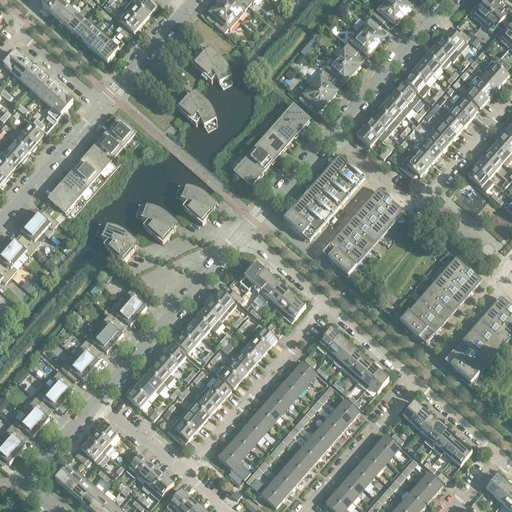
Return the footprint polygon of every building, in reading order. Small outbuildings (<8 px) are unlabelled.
[(48,0),(42,8),(50,15),(62,2),(63,0),(48,0)] [(141,0),(136,6),(149,18),(157,9),(146,0),(141,0)] [(223,0),(218,6),(237,23),(245,14),(244,13),(248,8),(238,0),(237,0),(234,4),(229,0),(223,0)] [(238,0),(248,8),(252,4),(253,5),(257,0),(238,0)] [(386,0),(384,2),(404,19),(411,10),(410,9),(403,3),(406,0),(386,0)] [(410,9),(414,5),(408,0),(406,0),(403,3),(410,9)] [(474,19),(483,27),(499,8),(490,0),(483,8),(478,4),(470,14),(474,18),(474,19)] [(50,15),(58,23),(70,9),(62,2),(50,15)] [(346,6),(351,10),(354,6),(350,2),(346,6)] [(373,17),(383,26),(388,21),(394,27),(396,28),(404,19),(384,2),(383,4),(385,7),(380,13),(378,11),(373,17)] [(125,12),(142,27),(149,18),(136,6),(132,3),(125,12)] [(214,27),(224,35),(229,31),(237,23),(218,6),(210,15),(218,22),(214,27)] [(492,34),(497,38),(506,28),(501,24),(508,16),(499,8),(483,27),(492,35),(492,34)] [(58,23),(67,30),(78,16),(70,9),(58,23)] [(117,21),(134,36),(142,27),(125,12),(117,21)] [(67,30),(75,37),(86,23),(78,16),(67,30)] [(365,24),(357,33),(377,50),(384,41),(383,40),(376,34),(381,29),(370,20),(366,25),(365,24)] [(75,37),(83,44),(97,28),(88,21),(86,23),(75,37)] [(390,32),(394,27),(388,21),(383,26),(390,32)] [(83,44),(91,51),(105,35),(97,28),(83,44)] [(501,43),(509,50),(511,47),(511,29),(510,31),(506,28),(497,38),(501,42),(501,43)] [(387,35),(381,29),(376,34),(383,40),(387,35)] [(119,35),(128,43),(132,38),(123,31),(119,35)] [(450,32),(443,40),(456,52),(464,44),(466,45),(468,43),(470,40),(461,32),(457,37),(450,32)] [(350,43),(346,47),(357,56),(361,52),(367,58),(369,59),(377,50),(357,33),(349,42),(350,43)] [(105,35),(91,51),(99,58),(113,43),(113,42),(105,35)] [(472,39),(470,40),(468,43),(475,48),(481,41),(475,35),(474,36),(472,39)] [(99,58),(108,66),(124,47),(116,39),(113,43),(99,58)] [(443,40),(435,49),(451,63),(453,65),(461,56),(456,52),(443,40)] [(312,41),(300,54),(301,55),(303,56),(306,60),(318,46),(312,41)] [(335,58),(334,60),(353,77),(361,68),(359,66),(353,61),(357,56),(346,47),(342,53),(343,54),(338,60),(335,58)] [(435,49),(427,58),(441,69),(444,72),(451,63),(435,49)] [(232,87),(232,84),(232,81),(232,78),(231,75),(230,73),(229,70),(228,67),(226,65),(224,62),(222,60),(210,50),(211,52),(204,56),(216,79),(220,85),(231,78),(232,81),(232,84),(232,86),(232,87)] [(363,62),(367,58),(361,52),(357,56),(363,62)] [(211,85),(216,79),(204,56),(203,53),(202,54),(203,55),(192,67),(207,81),(211,85)] [(4,68),(12,75),(26,60),(25,59),(24,61),(16,54),(4,68)] [(303,56),(298,61),(303,66),(307,61),(306,60),(303,56)] [(359,66),(363,62),(357,56),(353,61),(359,66)] [(427,58),(420,66),(433,78),(441,69),(427,58)] [(12,75),(20,82),(32,69),(29,67),(31,64),(26,60),(12,75)] [(328,69),(323,74),(333,83),(337,79),(343,84),(345,86),(353,77),(334,60),(332,62),(335,64),(329,70),(328,69)] [(501,60),(497,64),(507,73),(510,69),(501,60)] [(485,72),(488,75),(502,87),(509,78),(492,64),(485,72)] [(420,66),(412,75),(426,87),(426,86),(433,78),(420,66)] [(20,82),(28,90),(40,76),(38,74),(40,71),(34,67),(32,69),(20,82)] [(297,75),(291,70),(286,76),(291,81),(297,75)] [(28,90),(36,97),(48,83),(46,81),(48,79),(42,74),(40,76),(28,90)] [(318,77),(310,87),(329,104),(337,95),(335,93),(329,88),(333,83),(323,74),(319,78),(318,77)] [(404,84),(418,96),(422,99),(430,90),(426,86),(426,87),(412,75),(404,84)] [(481,83),(495,95),(502,87),(488,75),(481,83)] [(339,88),(343,84),(337,79),(333,83),(339,88)] [(469,87),(474,91),(487,103),(495,95),(481,83),(476,79),(469,87)] [(36,97),(44,104),(56,90),(54,88),(56,86),(50,81),(48,83),(36,97)] [(335,93),(339,88),(333,83),(329,88),(335,93)] [(402,86),(395,95),(412,111),(420,102),(402,86)] [(299,101),(309,110),(313,105),(320,111),(322,112),(329,104),(310,87),(308,88),(311,91),(306,97),(304,95),(299,101)] [(52,111),(56,106),(64,97),(62,95),(64,93),(58,88),(56,90),(44,104),(52,111)] [(467,100),(480,112),(487,103),(474,91),(467,100)] [(217,130),(217,127),(217,124),(216,120),(216,117),(215,114),(213,112),(212,109),(210,106),(208,104),(205,102),(202,99),(195,93),(196,95),(189,99),(201,122),(204,129),(205,128),(216,122),(216,124),(217,127),(217,129),(217,130)] [(395,95),(387,103),(405,119),(412,111),(395,95)] [(64,97),(56,106),(65,114),(73,105),(64,97)] [(196,128),(201,122),(189,99),(187,97),(187,98),(176,110),(190,123),(196,128)] [(461,99),(454,107),(457,110),(471,122),(478,114),(461,99)] [(387,103),(380,112),(397,128),(405,119),(387,103)] [(313,105),(309,110),(315,116),(320,111),(313,105)] [(56,106),(52,111),(48,116),(57,124),(65,114),(56,106)] [(294,108),(282,122),(297,136),(309,122),(294,108)] [(457,110),(450,119),(464,130),(471,122),(457,110)] [(380,112),(372,121),(390,136),(397,128),(380,112)] [(447,116),(440,124),(456,139),(464,130),(450,119),(447,116)] [(33,125),(42,132),(45,128),(37,121),(33,125)] [(372,121),(364,129),(378,141),(382,145),(390,136),(372,121)] [(282,122),(270,135),(286,149),(297,136),(282,122)] [(119,123),(108,135),(124,149),(135,136),(119,123)] [(432,132),(433,132),(449,147),(456,139),(440,124),(439,124),(432,132)] [(31,126),(23,135),(38,148),(42,143),(41,142),(44,138),(31,126)] [(378,141),(364,129),(357,138),(370,150),(378,141)] [(433,132),(425,140),(442,155),(449,147),(433,132)] [(15,144),(29,155),(32,152),(33,153),(38,148),(23,135),(15,144)] [(97,148),(112,162),(124,149),(108,135),(97,148)] [(270,135),(258,148),(274,162),(286,149),(270,135)] [(497,145),(510,157),(511,154),(511,143),(504,137),(497,145)] [(418,149),(421,152),(435,163),(442,155),(425,140),(418,149)] [(8,152),(23,165),(27,160),(26,159),(29,155),(15,144),(8,152)] [(497,145),(490,153),(503,165),(507,169),(511,163),(511,158),(510,157),(497,145)] [(97,148),(85,161),(101,175),(112,162),(97,148)] [(258,148),(247,161),(263,175),(274,162),(258,148)] [(379,158),(384,162),(392,153),(387,149),(379,158)] [(8,152),(0,161),(14,173),(17,169),(18,170),(23,165),(8,152)] [(421,152),(414,159),(428,171),(435,163),(421,152)] [(490,153),(482,162),(496,173),(503,165),(490,153)] [(400,171),(413,182),(417,177),(420,180),(428,171),(414,159),(412,157),(400,171)] [(331,168),(357,190),(365,181),(365,180),(339,158),(331,168)] [(0,161),(0,175),(8,182),(12,177),(11,176),(14,173),(0,161)] [(85,161),(74,174),(89,188),(101,175),(85,161)] [(247,161),(236,174),(251,188),(263,175),(247,161)] [(482,162),(475,170),(489,182),(496,173),(482,162)] [(323,177),(349,199),(357,190),(331,168),(323,177)] [(468,178),(486,194),(493,185),(489,182),(475,170),(468,178)] [(74,174),(62,187),(78,201),(89,188),(74,174)] [(316,186),(341,208),(349,199),(323,177),(316,186)] [(308,194),(334,217),(341,208),(316,186),(308,194)] [(50,202),(66,215),(78,201),(62,187),(50,202)] [(182,200),(189,203),(212,214),(216,205),(217,207),(217,206),(217,205),(210,199),(208,198),(206,196),(204,194),(202,193),(201,191),(198,190),(196,189),(194,188),(192,187),(189,187),(187,187),(184,187),(182,187),(180,188),(182,188),(184,187),(186,187),(189,188),(183,199),(182,200)] [(378,193),(370,202),(396,224),(404,215),(378,193)] [(300,203),(326,226),(334,217),(308,194),(300,203)] [(370,202),(362,211),(388,233),(396,224),(370,202)] [(186,213),(195,221),(202,227),(213,215),(214,215),(215,214),(212,214),(189,203),(182,210),(186,213)] [(292,212),(305,224),(318,235),(326,226),(300,203),(292,212)] [(143,219),(149,222),(173,233),(176,225),(177,226),(178,226),(172,220),(168,217),(166,215),(165,214),(163,212),(161,211),(159,209),(157,208),(154,208),(152,207),(150,206),(147,206),(145,206),(142,207),(141,207),(140,207),(140,208),(141,208),(142,207),(144,207),(147,207),(149,207),(143,219),(143,218),(143,219)] [(49,208),(45,213),(46,214),(50,217),(54,212),(49,208)] [(362,211),(355,220),(380,242),(388,233),(362,211)] [(37,213),(29,223),(43,236),(50,228),(54,232),(59,225),(50,217),(46,214),(45,212),(41,217),(37,213)] [(284,222),(297,233),(305,224),(292,212),(284,222)] [(355,220),(347,229),(373,251),(380,242),(355,220)] [(147,233),(156,241),(163,247),(174,234),(175,234),(173,233),(149,222),(143,229),(147,233)] [(24,235),(21,240),(36,253),(41,246),(37,242),(43,236),(29,223),(20,232),(24,235)] [(297,233),(310,244),(318,235),(305,224),(297,233)] [(103,238),(109,242),(133,252),(136,244),(137,245),(138,245),(132,240),(129,237),(127,235),(125,233),(123,232),(121,230),(119,229),(117,228),(115,227),(112,226),(110,226),(108,226),(105,226),(103,226),(100,226),(101,227),(103,227),(105,226),(107,226),(109,227),(104,238),(103,238)] [(347,229),(339,238),(365,260),(373,251),(347,229)] [(331,247),(344,258),(357,269),(365,260),(339,238),(331,247)] [(13,240),(5,250),(20,263),(26,256),(30,259),(36,253),(21,240),(17,244),(13,240)] [(109,254),(119,263),(123,266),(134,254),(135,254),(135,253),(133,252),(109,242),(103,249),(106,252),(109,254)] [(323,256),(336,267),(344,258),(331,247),(323,256)] [(0,262),(1,263),(0,263),(0,269),(12,280),(17,273),(13,270),(20,263),(5,250),(0,255),(0,262)] [(344,258),(336,267),(340,271),(339,273),(350,283),(355,272),(357,269),(344,258)] [(448,270),(474,293),(482,283),(456,261),(448,270)] [(249,293),(254,287),(265,274),(257,267),(241,285),(249,293)] [(0,284),(2,283),(6,286),(12,280),(0,269),(0,284)] [(440,279),(466,302),(474,293),(448,270),(440,279)] [(103,281),(107,285),(114,277),(109,273),(103,281)] [(254,287),(262,294),(273,281),(265,274),(254,287)] [(37,278),(32,284),(38,289),(43,283),(37,278)] [(432,288),(458,310),(466,302),(440,279),(432,288)] [(258,298),(266,306),(270,301),(281,288),(273,281),(262,294),(258,298)] [(98,286),(91,295),(93,297),(95,298),(102,289),(98,286)] [(270,301),(278,308),(289,295),(281,288),(270,301)] [(424,297),(450,319),(458,310),(432,288),(424,297)] [(124,307),(139,320),(147,310),(144,307),(147,303),(133,290),(127,296),(131,300),(124,307)] [(213,302),(227,314),(229,316),(237,308),(221,293),(213,302)] [(230,297),(238,304),(242,300),(234,293),(230,297)] [(275,311),(283,318),(297,302),(289,295),(278,308),(275,311)] [(417,306),(442,328),(450,319),(424,297),(417,306)] [(511,309),(501,300),(493,310),(511,326),(511,309)] [(206,311),(219,323),(227,314),(213,302),(206,311)] [(297,302),(283,318),(292,325),(306,310),(297,302)] [(409,315),(422,326),(434,337),(442,328),(417,306),(409,315)] [(109,317),(123,330),(127,326),(131,329),(139,320),(124,307),(118,313),(115,310),(109,317)] [(511,326),(493,310),(485,318),(511,341),(511,339),(511,326)] [(198,319),(211,331),(219,323),(206,311),(198,319)] [(8,314),(3,319),(7,322),(12,317),(8,314)] [(409,331),(414,335),(422,326),(409,315),(407,316),(396,323),(407,333),(409,331)] [(101,334),(115,347),(124,337),(120,334),(123,330),(109,317),(103,323),(107,327),(101,334)] [(485,318),(477,327),(503,350),(511,341),(485,318)] [(191,328),(204,340),(211,331),(198,319),(191,328)] [(414,335),(426,347),(434,337),(422,326),(414,335)] [(252,336),(256,340),(270,351),(277,343),(259,327),(252,336)] [(477,327),(469,336),(495,359),(503,350),(477,327)] [(183,336),(196,348),(204,340),(191,328),(183,336)] [(275,328),(271,333),(279,341),(283,336),(275,328)] [(325,356),(340,339),(332,332),(317,349),(325,356)] [(85,344),(100,357),(103,353),(107,356),(115,347),(101,334),(95,341),(91,337),(85,344)] [(175,345),(189,357),(196,348),(183,336),(175,345)] [(469,336),(461,345),(487,368),(495,359),(469,336)] [(333,363),(348,346),(340,339),(325,356),(333,363)] [(249,348),(263,360),(270,351),(256,340),(249,348)] [(77,361),(92,374),(100,364),(96,361),(100,357),(85,344),(79,350),(83,354),(77,361)] [(453,354),(466,365),(479,377),(487,368),(461,345),(453,354)] [(342,371),(356,354),(348,346),(333,363),(342,371)] [(173,348),(165,357),(179,368),(187,359),(173,348)] [(242,356),(256,368),(263,360),(249,348),(242,356)] [(350,378),(365,361),(356,354),(342,371),(350,378)] [(445,363),(458,375),(466,365),(453,354),(445,363)] [(235,364),(248,376),(256,368),(242,356),(235,364)] [(165,357),(158,365),(171,377),(179,368),(165,357)] [(309,358),(305,363),(313,370),(317,366),(309,358)] [(61,371),(76,384),(80,380),(84,383),(92,374),(77,361),(71,368),(67,364),(61,371)] [(358,385),(373,368),(365,361),(350,378),(358,385)] [(228,372),(241,384),(248,376),(235,364),(228,372)] [(158,365),(150,374),(164,386),(166,388),(174,379),(171,377),(158,365)] [(303,365),(296,373),(311,386),(318,378),(303,365)] [(466,365),(458,375),(463,379),(461,381),(473,390),(477,379),(479,377),(466,365)] [(369,388),(381,375),(373,368),(358,385),(366,392),(369,388)] [(217,377),(234,392),(241,384),(228,372),(224,369),(217,377)] [(23,370),(14,381),(19,385),(28,375),(23,370)] [(296,373),(290,380),(305,392),(311,386),(296,373)] [(56,385),(51,391),(65,404),(74,394),(70,391),(73,387),(59,374),(52,381),(56,385)] [(150,374),(143,382),(156,394),(164,386),(150,374)] [(369,388),(378,396),(389,382),(381,375),(369,388)] [(290,380),(285,386),(299,399),(305,392),(290,380)] [(143,382),(135,391),(149,403),(156,394),(143,382)] [(218,383),(211,391),(225,403),(232,395),(218,383)] [(285,386),(279,393),(293,406),(299,399),(285,386)] [(208,389),(201,397),(217,411),(225,403),(211,391),(208,389)] [(41,394),(35,401),(50,414),(53,410),(57,413),(65,404),(51,391),(45,397),(41,394)] [(149,403),(135,391),(127,400),(141,412),(149,403)] [(279,393),(273,400),(287,412),(293,406),(279,393)] [(201,397),(194,405),(210,419),(217,411),(201,397)] [(9,403),(5,400),(0,406),(4,409),(9,403)] [(273,400),(267,406),(282,419),(287,412),(273,400)] [(32,411),(27,418),(42,431),(50,421),(46,418),(50,414),(35,401),(29,408),(32,411)] [(345,403),(339,410),(353,423),(359,416),(345,403)] [(187,414),(189,416),(203,428),(210,419),(194,405),(187,414)] [(412,426),(423,412),(415,405),(414,406),(411,409),(411,410),(403,418),(412,426)] [(267,406),(261,413),(276,426),(282,419),(267,406)] [(339,410),(333,417),(347,429),(353,423),(339,410)] [(158,411),(150,420),(154,424),(162,415),(158,411)] [(420,433),(431,419),(423,412),(412,426),(420,433)] [(261,413),(255,420),(270,433),(276,426),(261,413)] [(17,421),(11,428),(26,441),(30,437),(33,440),(42,431),(27,418),(23,414),(17,421)] [(189,416),(182,424),(196,436),(203,428),(189,416)] [(333,417),(327,423),(342,436),(347,429),(333,417)] [(428,440),(440,427),(431,419),(420,433),(428,440)] [(255,420),(249,426),(264,439),(270,433),(255,420)] [(180,422),(168,435),(184,449),(196,436),(182,424),(180,422)] [(327,423),(321,430),(336,443),(342,436),(327,423)] [(97,434),(110,446),(118,437),(105,425),(97,434)] [(249,426),(243,433),(258,446),(264,439),(249,426)] [(433,451),(448,434),(440,427),(428,440),(425,444),(433,451)] [(9,438),(3,445),(18,458),(26,448),(22,445),(26,441),(11,428),(5,435),(9,438)] [(321,430),(315,437),(330,450),(336,443),(321,430)] [(243,433),(237,440),(252,453),(258,446),(243,433)] [(89,443),(106,458),(109,460),(116,451),(110,446),(97,434),(89,443)] [(392,439),(396,443),(399,440),(401,438),(396,434),(392,439)] [(441,458),(444,454),(456,441),(448,434),(433,451),(441,458)] [(315,437),(309,443),(324,456),(330,450),(315,437)] [(386,438),(380,445),(395,459),(401,451),(386,438)] [(237,440),(232,447),(246,459),(252,453),(237,440)] [(444,454),(452,461),(464,448),(456,441),(444,454)] [(82,452),(99,467),(106,458),(89,443),(82,452)] [(309,443),(303,450),(318,463),(324,456),(309,443)] [(0,465),(2,468),(6,464),(10,467),(18,458),(3,445),(0,448),(0,465)] [(380,445),(374,452),(389,465),(395,459),(380,445)] [(232,447),(226,453),(240,466),(246,459),(232,447)] [(452,461),(461,469),(472,455),(464,448),(452,461)] [(303,450),(297,457),(312,470),(318,463),(303,450)] [(126,460),(131,464),(139,455),(134,451),(126,460)] [(374,452),(368,459),(383,472),(389,465),(374,452)] [(233,473),(244,483),(251,475),(240,466),(226,453),(219,461),(230,470),(232,472),(233,473)] [(76,458),(84,466),(88,462),(80,454),(76,458)] [(135,481),(138,478),(149,464),(141,457),(127,473),(135,481)] [(297,457),(291,463),(306,476),(312,470),(297,457)] [(368,459),(362,465),(377,479),(383,472),(368,459)] [(291,463),(286,470),(300,483),(306,476),(291,463)] [(138,478),(146,485),(158,472),(149,464),(138,478)] [(362,465),(356,472),(371,486),(377,479),(362,465)] [(55,482),(64,489),(76,476),(67,468),(55,482)] [(286,470),(280,477),(294,490),(300,483),(286,470)] [(143,489),(151,496),(154,492),(166,479),(158,472),(146,485),(143,489)] [(356,472),(350,479),(365,492),(371,486),(356,472)] [(64,489),(73,497),(87,480),(79,473),(76,476),(64,489)] [(437,479),(445,486),(447,484),(449,482),(441,474),(437,479)] [(428,475),(422,483),(437,496),(443,489),(428,475)] [(246,484),(251,488),(257,481),(258,480),(253,477),(246,484)] [(280,477),(274,484),(289,496),(294,490),(280,477)] [(494,499),(506,485),(498,478),(486,491),(494,499)] [(154,492),(151,496),(159,503),(174,486),(166,479),(154,492)] [(350,479),(344,486),(359,499),(365,492),(350,479)] [(73,497),(81,504),(96,488),(87,480),(73,497)] [(268,490),(257,481),(251,488),(276,511),(283,503),(268,490)] [(422,483),(416,489),(431,503),(437,496),(422,483)] [(274,484),(268,490),(283,503),(289,496),(274,484)] [(502,506),(511,494),(511,490),(506,485),(494,499),(502,506)] [(344,486),(338,493),(353,506),(359,499),(344,486)] [(81,504),(90,511),(104,496),(96,488),(81,504)] [(416,489),(411,496),(425,509),(431,503),(416,489)] [(180,511),(190,500),(182,493),(167,510),(169,511),(180,511)] [(232,498),(238,503),(242,498),(236,493),(232,498)] [(338,493),(332,500),(345,511),(348,511),(353,506),(338,493)] [(509,511),(511,511),(511,494),(502,506),(509,511)] [(90,511),(105,511),(113,503),(104,496),(90,511)] [(411,496),(405,503),(414,511),(423,511),(425,509),(411,496)] [(180,511),(194,511),(198,508),(190,500),(180,511)] [(345,511),(332,500),(331,500),(326,506),(332,511),(345,511)] [(105,511),(120,511),(122,511),(113,503),(105,511)]
